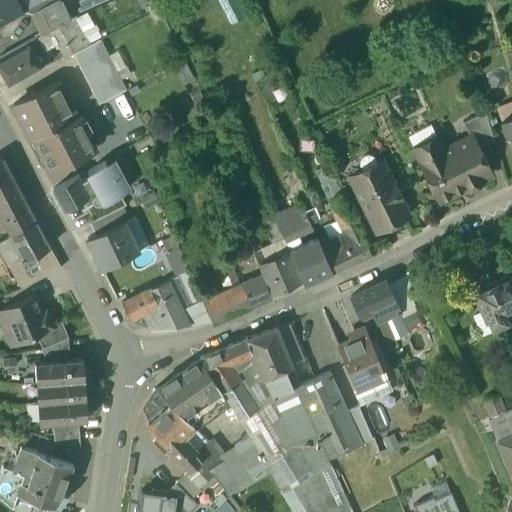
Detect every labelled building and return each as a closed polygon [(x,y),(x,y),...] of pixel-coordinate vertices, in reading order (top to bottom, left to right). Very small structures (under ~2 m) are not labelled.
[(0,22),(22,12),(16,0),(10,0),(0,5),(0,22)] [(59,1),(33,12),(42,33),(50,30),(68,21),(59,1)] [(68,21),(50,30),(52,35),(60,49),(75,41),(73,33),(82,28),(75,18),(68,21)] [(35,38),(0,57),(0,66),(10,85),(49,64),(35,38)] [(100,40),(74,54),(99,104),(125,91),(100,40)] [(75,41),(60,49),(64,56),(65,56),(66,58),(79,51),(75,41)] [(57,83),(14,105),(31,138),(74,117),(74,116),(57,83)] [(511,99),(500,103),(505,118),(511,115),(511,99)] [(486,109),(462,121),(470,136),(473,135),(479,148),(495,140),(486,109)] [(74,117),(31,138),(31,139),(35,137),(52,170),(95,149),(77,115),(74,116),(74,117)] [(511,116),(503,120),(509,137),(511,136),(511,116)] [(444,149),(436,133),(412,145),(439,200),(492,174),(479,148),(473,135),(470,136),(444,149)] [(368,154),(361,157),(359,163),(362,170),(377,162),(374,156),(368,154)] [(0,178),(10,174),(2,157),(0,158),(0,178)] [(362,170),(349,176),(375,229),(408,213),(382,160),(377,162),(362,170)] [(105,162),(88,172),(103,201),(104,203),(120,194),(122,193),(105,162)] [(10,174),(0,178),(0,209),(3,208),(16,232),(35,222),(10,174)] [(78,176),(53,189),(64,210),(82,201),(86,207),(93,201),(95,202),(97,203),(98,203),(100,203),(103,201),(90,177),(82,181),(78,176)] [(339,188),(327,194),(331,202),(343,196),(339,188)] [(100,203),(98,203),(97,203),(95,202),(93,201),(86,207),(93,221),(123,207),(126,206),(120,194),(104,203),(103,201),(100,203)] [(364,235),(343,196),(331,202),(349,237),(352,237),(360,260),(370,255),(364,235)] [(297,206),(274,216),(285,240),(286,241),(297,236),(295,232),(294,232),(288,219),(300,214),(297,206)] [(93,221),(90,223),(96,235),(124,222),(124,223),(129,221),(123,207),(93,221)] [(300,214),(288,219),(294,232),(295,232),(310,225),(304,212),(300,214)] [(273,213),(262,218),(273,244),(274,245),(285,240),(274,216),(273,213)] [(16,232),(10,236),(22,258),(24,261),(49,246),(35,222),(16,232)] [(96,235),(88,239),(102,269),(138,252),(128,231),(124,223),(124,222),(96,235)] [(139,226),(128,231),(138,252),(149,247),(139,226)] [(255,234),(246,237),(253,253),(260,250),(261,249),(255,234)] [(10,236),(0,240),(0,252),(7,265),(21,258),(21,259),(22,258),(10,236)] [(349,237),(321,249),(331,272),(360,260),(352,237),(349,237)] [(316,239),(290,251),(303,280),(305,284),(331,272),(321,249),(316,239)] [(261,249),(260,250),(266,262),(290,251),(288,246),(286,241),(285,240),(274,245),(273,244),(261,249)] [(260,250),(253,253),(258,265),(266,262),(260,250)] [(266,262),(258,265),(271,294),(303,280),(290,251),(266,262)] [(55,258),(37,267),(43,277),(61,268),(55,258)] [(190,271),(167,281),(175,299),(180,307),(191,302),(193,305),(202,301),(190,271)] [(262,275),(202,301),(213,322),(213,323),(272,298),(262,275)] [(507,276),(490,283),(474,290),(487,320),(488,319),(511,308),(511,282),(510,283),(507,276)] [(387,280),(351,297),(360,315),(372,309),(377,320),(384,317),(388,315),(400,311),(387,280)] [(167,281),(123,303),(131,320),(144,313),(158,306),(175,299),(167,281)] [(0,308),(0,317),(3,325),(9,322),(17,341),(36,333),(47,329),(46,326),(52,324),(47,311),(41,314),(33,295),(0,308)] [(175,299),(158,306),(144,313),(153,331),(189,326),(180,307),(175,299)] [(202,301),(193,305),(191,302),(180,307),(189,326),(213,322),(202,301)] [(511,308),(488,319),(492,328),(511,319),(511,308)] [(403,318),(400,311),(388,315),(399,338),(408,334),(411,341),(425,336),(416,316),(404,321),(403,318)] [(384,317),(377,320),(390,350),(397,347),(384,317)] [(62,320),(52,324),(46,326),(47,329),(36,333),(43,348),(69,337),(62,320)] [(278,329),(277,329),(281,339),(282,338),(293,366),(307,360),(306,357),(305,357),(291,323),(278,329)] [(277,327),(247,338),(254,355),(264,377),(265,378),(272,397),(292,389),(292,387),(285,371),(293,367),(292,366),(293,366),(282,338),(281,339),(277,329),(278,329),(277,327)] [(365,327),(352,332),(355,339),(338,346),(340,350),(349,373),(355,388),(385,376),(384,373),(385,372),(383,367),(382,368),(365,327)] [(425,336),(411,341),(417,355),(430,350),(425,336)] [(69,337),(43,348),(44,361),(70,360),(69,337)] [(247,338),(232,344),(243,367),(235,371),(257,407),(246,414),(254,428),(247,432),(249,436),(268,468),(293,511),(352,511),(332,466),(328,457),(318,437),(298,446),(279,415),(280,415),(262,379),(253,356),(254,355),(247,338)] [(232,344),(200,358),(215,380),(230,404),(239,419),(246,414),(257,407),(235,371),(243,367),(232,344)] [(340,350),(323,357),(321,351),(306,357),(307,360),(313,378),(292,387),(292,389),(272,397),(265,378),(264,377),(254,355),(253,356),(262,379),(280,415),(281,415),(303,405),(318,437),(328,457),(340,452),(374,438),(354,388),(348,373),(349,373),(340,350)] [(200,358),(158,388),(172,403),(171,404),(192,426),(195,429),(230,404),(215,380),(200,358)] [(44,361),(35,362),(37,382),(90,379),(90,368),(83,368),(83,359),(70,360),(44,361)] [(90,379),(37,382),(38,402),(85,399),(84,389),(91,389),(90,379)] [(501,390),(486,397),(493,412),(509,405),(501,390)] [(85,399),(38,402),(39,422),(52,421),(78,420),(86,419),(86,410),(92,409),(91,398),(85,399)] [(171,404),(150,424),(148,425),(149,426),(159,436),(153,442),(164,452),(169,447),(189,470),(190,470),(200,460),(195,454),(198,451),(183,435),(192,426),(171,404)] [(511,404),(488,417),(498,440),(511,433),(511,404)] [(303,405),(281,415),(280,415),(279,415),(298,446),(318,437),(303,405)] [(254,428),(246,414),(239,419),(247,432),(254,428)] [(79,430),(78,420),(52,421),(53,432),(79,430)] [(79,430),(53,432),(54,440),(80,449),(79,430)] [(511,433),(498,440),(511,472),(511,433)] [(392,435),(383,439),(388,451),(397,447),(392,435)] [(237,451),(208,469),(213,476),(228,493),(268,468),(249,436),(234,446),(237,451)] [(73,465),(37,453),(38,451),(20,445),(13,468),(12,470),(22,473),(16,492),(33,498),(58,507),(73,465)] [(176,482),(178,485),(192,499),(201,491),(199,487),(213,476),(208,469),(200,460),(190,470),(189,470),(176,482)] [(22,473),(12,470),(13,468),(2,464),(0,470),(0,496),(19,511),(27,511),(31,502),(33,498),(16,492),(22,473)] [(190,511),(197,505),(178,485),(168,494),(162,494),(162,496),(176,498),(174,506),(179,507),(183,511),(190,511)] [(162,494),(141,490),(138,507),(137,511),(173,511),(174,506),(176,498),(162,496),(162,494)] [(459,511),(451,492),(433,499),(432,497),(415,504),(417,511),(459,511)] [(58,511),(31,502),(27,511),(58,511)]
